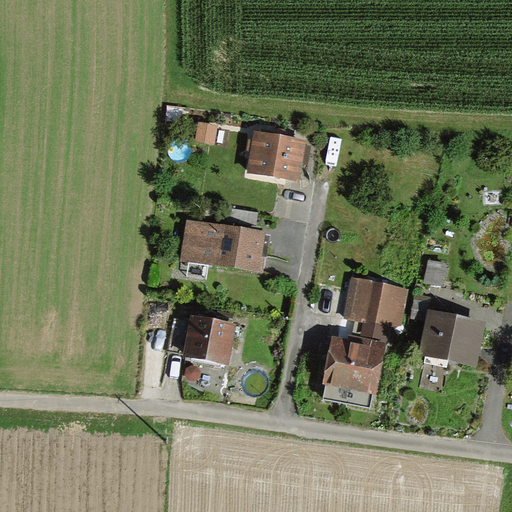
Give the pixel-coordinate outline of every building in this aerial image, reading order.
[(194,142),(209,142),(209,126),(195,125),(194,142)] [(245,176),(292,182),(298,142),(250,136),(245,176)] [(182,264),(251,271),(256,232),(187,224),(182,264)] [(420,281),(439,285),(443,265),(424,261),(420,281)] [(352,287),(348,323),(396,328),(400,293),(352,287)] [(426,313),(420,360),(469,365),(475,319),(426,313)] [(181,358),(221,365),(228,324),(188,318),(181,358)] [(318,401),(367,408),(376,346),(326,339),(318,401)]
